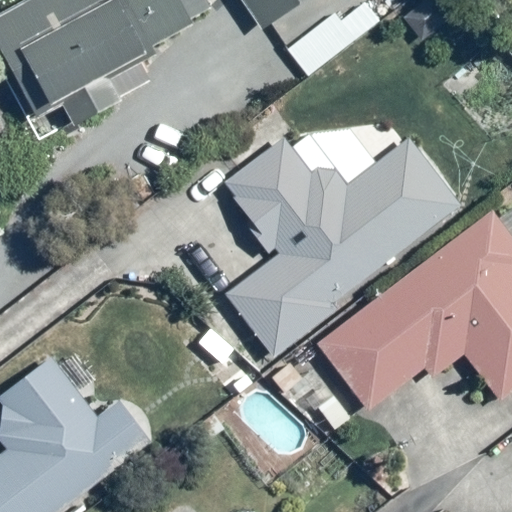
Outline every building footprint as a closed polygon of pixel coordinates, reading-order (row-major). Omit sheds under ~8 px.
[(22,0),(0,13),(0,37),(16,64),(33,54),(63,103),(202,21),(189,0),(22,0)] [(303,0),(245,0),(264,27),(303,0)] [(407,136),(345,184),(330,165),(317,175),(309,165),(285,134),(225,182),(279,252),(227,293),(275,355),(337,306),(333,302),(460,203),(407,136)] [(511,240),(490,212),(319,343),(369,408),(425,365),(432,374),(465,350),(501,397),(511,389),(511,240)] [(95,409),(53,356),(0,396),(0,441),(5,448),(0,451),(0,511),(57,511),(153,440),(117,393),(95,409)]
